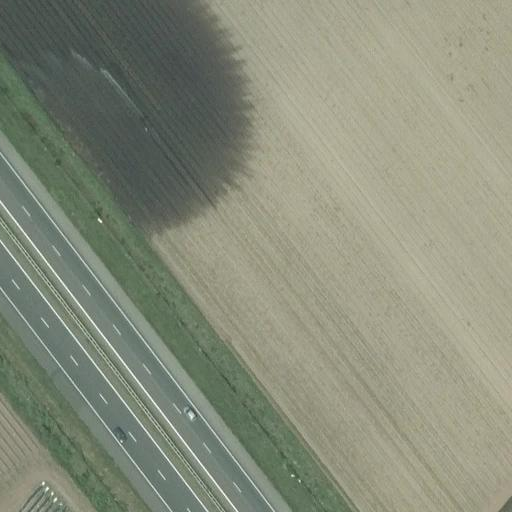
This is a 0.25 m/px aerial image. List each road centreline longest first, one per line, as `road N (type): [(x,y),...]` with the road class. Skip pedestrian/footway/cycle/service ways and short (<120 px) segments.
road 1 (motorway): [(253,511),(0,183)]
road 2 (motorway): [(0,267),(187,511)]
